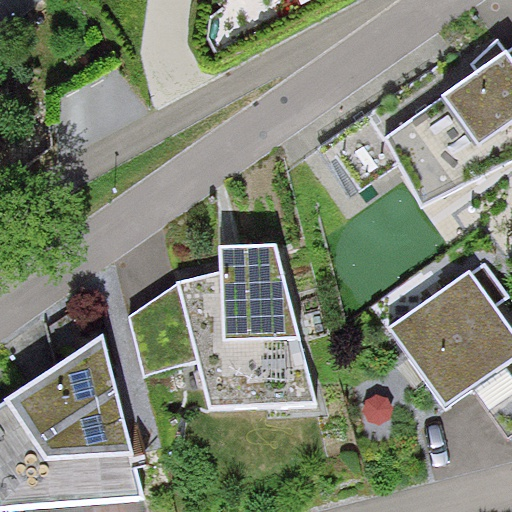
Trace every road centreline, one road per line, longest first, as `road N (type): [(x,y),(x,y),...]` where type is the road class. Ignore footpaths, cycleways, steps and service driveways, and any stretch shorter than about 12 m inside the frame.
road 1 (residential): [(360,51),(0,315)]
road 2 (residential): [(0,217),(277,53),(360,51)]
